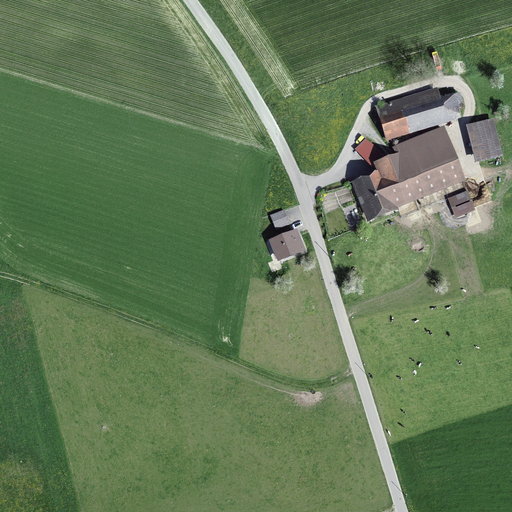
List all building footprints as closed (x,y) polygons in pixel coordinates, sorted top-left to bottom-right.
[(381,116),(389,143),(470,118),(462,92),(381,116)] [(491,124),(470,130),(478,161),(498,156),(491,124)] [(399,215),(469,187),(450,139),(408,156),(404,146),(363,163),(366,170),(349,177),(367,221),(397,209),(399,215)] [(468,192),(450,199),(458,218),(476,210),(468,192)] [(284,211),(271,216),(276,230),(289,225),(284,211)] [(300,228),(272,239),(281,262),(309,251),(300,228)]
